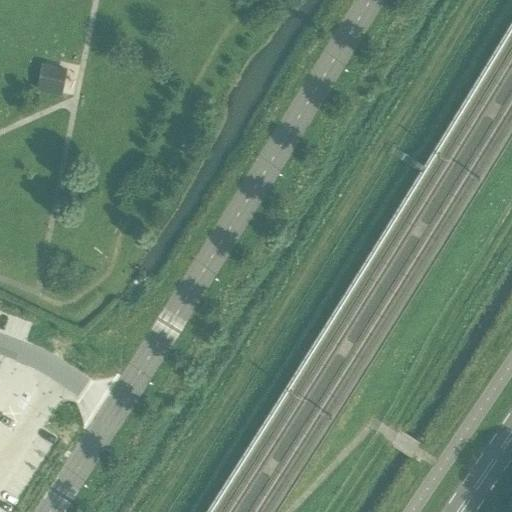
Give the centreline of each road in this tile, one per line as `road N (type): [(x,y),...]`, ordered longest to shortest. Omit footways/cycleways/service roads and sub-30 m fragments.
road 1 (tertiary): [(370,0),(118,408)]
road 2 (tertiary): [(118,408),(49,511)]
